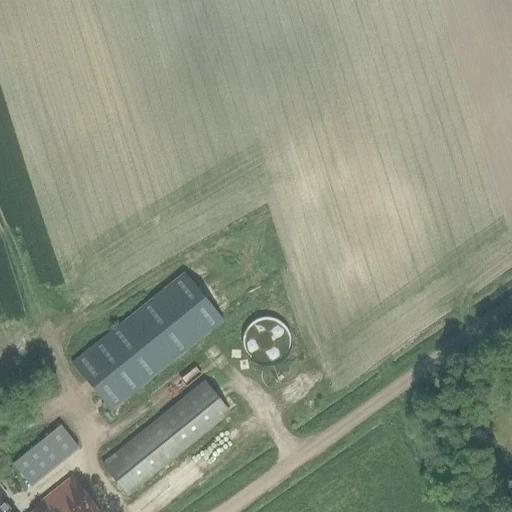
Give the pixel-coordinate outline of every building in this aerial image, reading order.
[(185,273),(174,283),(77,362),(109,402),(114,408),(223,319),(185,273)] [(228,412),(203,381),(102,464),(127,495),(228,412)] [(33,485),(73,450),(54,429),(14,464),(33,485)] [(98,511),(70,477),(33,508),(34,510),(31,511),(11,511),(10,511),(7,511),(98,511)] [(21,490),(15,481),(6,488),(12,497),(21,490)] [(0,511),(7,511),(10,511),(0,498),(0,511)]
